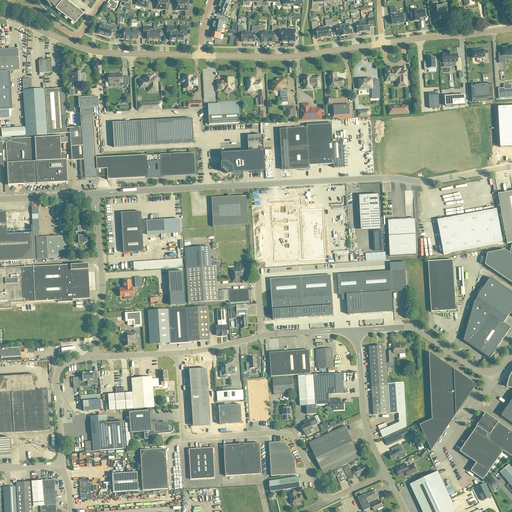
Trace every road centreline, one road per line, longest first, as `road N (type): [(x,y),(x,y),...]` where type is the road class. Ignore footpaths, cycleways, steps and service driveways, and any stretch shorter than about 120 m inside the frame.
road 1 (unclassified): [(511,165),(422,182),(388,176),(92,193)]
road 2 (unclassified): [(324,501),(287,432),(184,433),(178,353)]
road 3 (tertiary): [(5,16),(91,50),(200,54)]
road 4 (tertiary): [(200,54),(285,56),(382,44)]
road 5 (unclassified): [(92,193),(102,278),(93,356)]
road 6 (unclassified): [(386,472),(363,415),(358,329)]
road 7 (unclassified): [(93,356),(59,369),(58,467)]
road 8 (tertiary): [(382,44),(511,28)]
